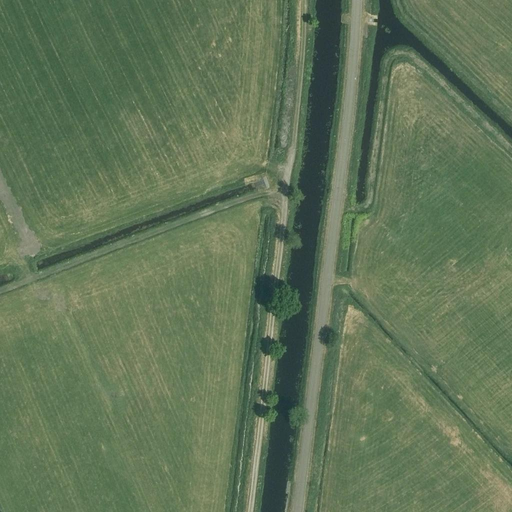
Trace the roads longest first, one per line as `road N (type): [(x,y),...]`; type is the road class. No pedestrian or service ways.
road 1 (unclassified): [(297,511),(356,0)]
road 2 (track): [(251,511),(291,189),(304,0)]
